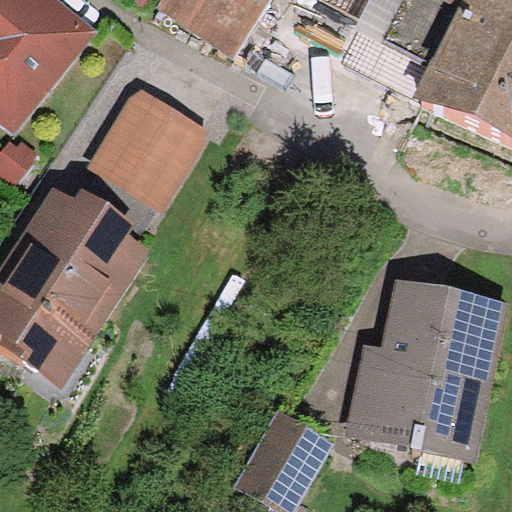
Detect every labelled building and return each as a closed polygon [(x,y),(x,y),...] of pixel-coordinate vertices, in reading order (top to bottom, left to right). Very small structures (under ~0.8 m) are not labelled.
[(0,0),(0,114),(6,120),(85,25),(54,0),(0,0)] [(267,0),(181,0),(240,40),(267,0)] [(366,0),(354,26),(432,64),(463,0),(366,0)] [(511,0),(463,0),(432,64),(417,95),(511,140),(511,0)] [(198,130),(128,87),(86,155),(156,198),(198,130)] [(30,153),(2,133),(0,136),(0,166),(13,176),(30,153)] [(75,331),(132,247),(59,198),(32,237),(25,232),(0,268),(0,324),(16,335),(8,346),(36,366),(65,324),(75,331)] [(383,352),(363,348),(350,420),(421,433),(422,428),(464,436),(490,298),(396,281),(383,352)] [(288,511),(332,440),(277,408),(231,485),(276,511),(288,511)]
